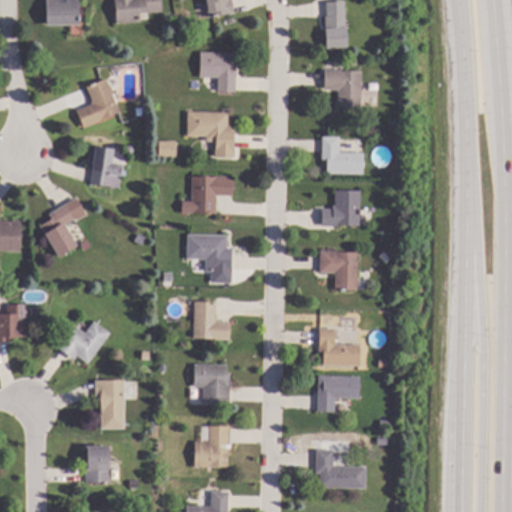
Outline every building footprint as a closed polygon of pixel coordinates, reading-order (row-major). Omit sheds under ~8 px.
[(79,0),(79,23),(47,23),(47,0),(79,0)] [(161,0),(162,11),(140,13),(141,21),(115,23),(113,0),(161,0)] [(232,0),(235,13),(208,18),(205,2),(207,2),(206,0),(232,0)] [(345,27),(347,27),(348,47),(326,48),(324,17),(326,17),(325,2),(344,1),(345,27)] [(207,38),(200,39),(198,31),(205,29),(207,38)] [(233,53),(232,65),(237,65),(236,92),(218,92),(219,77),(200,77),(201,52),(233,53)] [(362,71),(361,106),(338,106),(338,92),(337,92),(337,91),(324,90),(325,70),(362,71)] [(121,112),(85,128),(77,110),(92,104),(91,102),(93,101),(87,87),(106,79),(121,112)] [(229,113),(229,126),(235,126),(234,152),(216,151),(216,142),(206,141),(206,136),(188,136),(188,112),(229,113)] [(340,137),(340,153),(364,153),(364,174),(327,173),(327,160),(322,160),(322,136),(340,137)] [(173,142),(155,141),(154,157),(172,158),(173,142)] [(114,148),(112,162),(123,164),(119,188),(91,183),(93,170),(87,169),(91,144),(114,148)] [(134,150),(131,155),(127,156),(124,151),(126,146),(131,145),(134,150)] [(234,177),(234,196),(217,196),(216,213),(191,213),(192,176),(234,177)] [(361,191),(361,226),(338,225),(338,226),(321,226),(322,210),(333,210),(333,205),(335,205),(335,190),(361,191)] [(77,217),(65,225),(77,245),(59,257),(40,226),(52,218),(49,215),(68,203),(77,217)] [(0,221),(13,221),(13,220),(22,220),(21,252),(0,251),(0,221)] [(228,236),(227,248),(234,248),(233,272),(205,272),(206,259),(187,259),(188,235),(228,236)] [(359,252),(358,290),(335,290),(335,276),(333,276),(333,273),(320,273),(320,251),(359,252)] [(216,302),(216,318),(217,318),(217,321),(230,322),(230,339),(193,338),(195,302),(216,302)] [(27,337),(16,337),(16,342),(0,342),(0,314),(7,314),(7,305),(27,305),(27,337)] [(110,333),(88,364),(78,356),(75,360),(57,346),(73,324),(86,334),(94,321),(110,333)] [(335,329),(335,344),(360,344),(360,367),(324,366),(324,351),(319,351),(320,328),(335,329)] [(389,360),(389,368),(381,367),(381,359),(389,360)] [(228,365),(227,374),(231,374),(230,402),(203,401),(203,387),(194,387),(195,365),(228,365)] [(360,377),(360,399),(335,398),(334,412),(318,412),(319,376),(360,377)] [(125,428),(102,429),(102,401),(97,401),(96,380),(124,380),(125,428)] [(231,426),(230,444),(220,444),(220,448),(229,448),(228,468),(194,467),(195,441),(208,442),(209,426),(231,426)] [(111,446),(110,483),(86,482),(87,445),(111,446)] [(333,450),(333,466),(359,467),(358,489),(320,488),(321,473),(316,473),(316,449),(333,450)] [(140,488),(130,487),(130,480),(140,480),(140,488)] [(229,492),(228,511),(186,511),(187,506),(211,507),(212,491),(229,492)]
